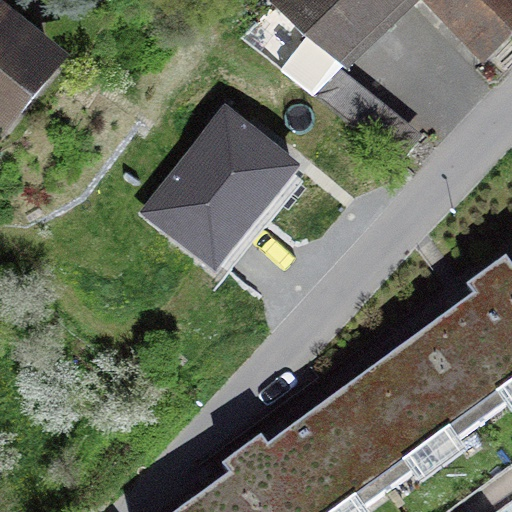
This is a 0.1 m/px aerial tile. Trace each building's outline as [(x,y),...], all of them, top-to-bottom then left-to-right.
[(511,0),(284,0),(244,39),(307,104),(415,0),(438,0),(486,50),(511,25),(511,0)] [(0,155),(75,67),(0,4),(0,155)] [(224,103),(140,212),(216,271),(300,164),(224,103)] [(476,300),(327,409),(391,496),(511,407),(511,266),(508,261),(468,290),(476,300)] [(368,511),(391,496),(327,409),(269,451),(262,442),(222,471),(230,480),(185,511),(368,511)]
